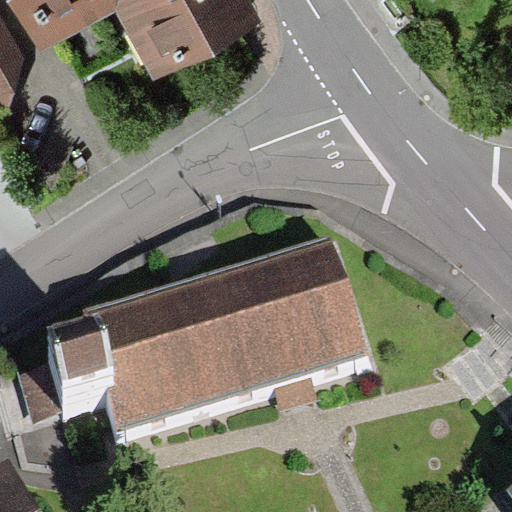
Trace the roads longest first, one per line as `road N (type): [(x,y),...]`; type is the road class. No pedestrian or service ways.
road 1 (residential): [(0,304),(223,161),(367,91)]
road 2 (tertiary): [(367,91),(509,258)]
